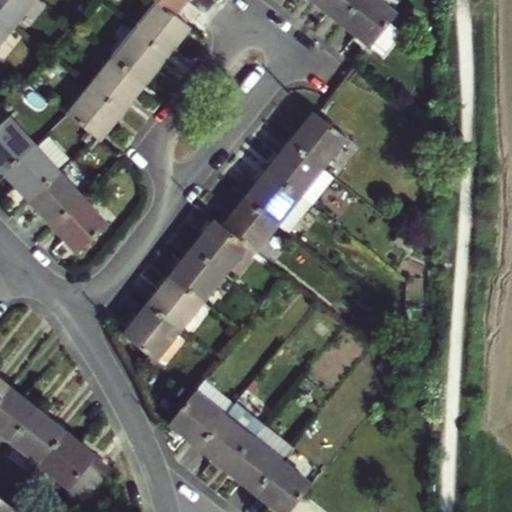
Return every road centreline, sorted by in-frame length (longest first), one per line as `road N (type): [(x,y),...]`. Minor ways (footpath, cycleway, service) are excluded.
road 1 (residential): [(183,189),(292,54),(253,18),(146,152)]
road 2 (residential): [(73,317),(133,423),(166,511)]
road 3 (residential): [(73,317),(183,189)]
